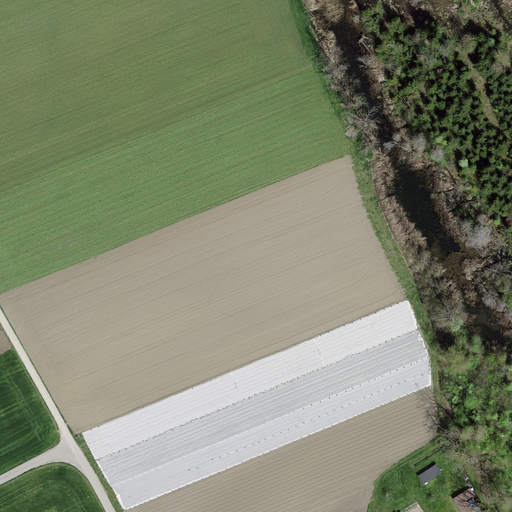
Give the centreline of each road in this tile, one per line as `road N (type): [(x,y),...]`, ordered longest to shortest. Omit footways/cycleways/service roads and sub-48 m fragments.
road 1 (residential): [(0,480),(72,444),(110,511)]
road 2 (track): [(0,315),(72,444)]
